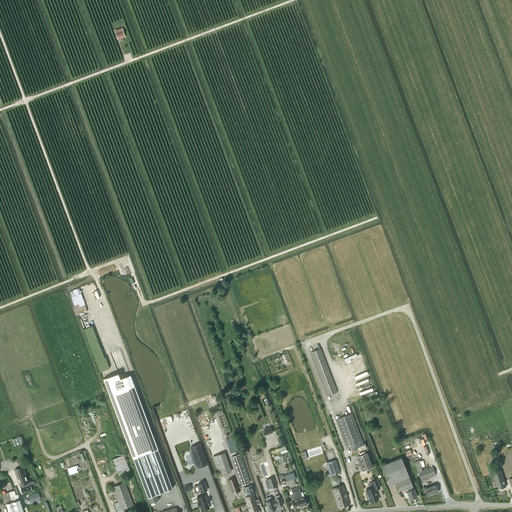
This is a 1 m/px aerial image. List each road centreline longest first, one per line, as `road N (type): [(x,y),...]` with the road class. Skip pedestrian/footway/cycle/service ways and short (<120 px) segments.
road 1 (track): [(174,487),(0,36)]
road 2 (track): [(307,341),(406,308),(478,504)]
road 3 (track): [(0,306),(122,258),(141,302),(219,276)]
road 4 (track): [(0,109),(135,59)]
